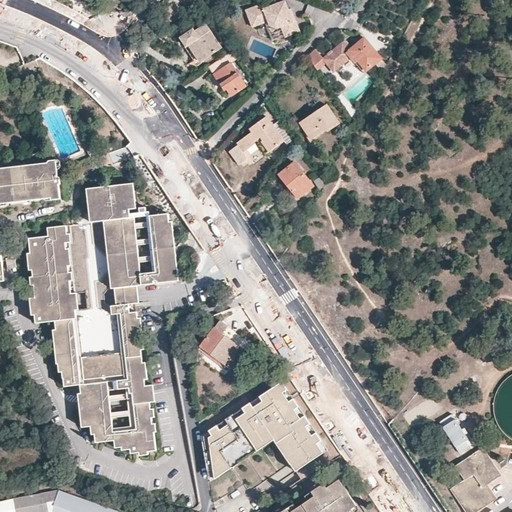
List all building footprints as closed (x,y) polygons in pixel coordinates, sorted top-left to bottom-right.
[(288,6),(285,0),(284,0),(276,3),(274,0),(271,0),(246,10),(252,27),(267,21),(269,26),(277,29),(281,28),(285,37),(300,31),(292,11),(290,6),(288,6)] [(220,47),(204,24),(193,31),(192,29),(181,37),(186,46),(189,44),(200,61),(220,49),(220,48),(221,48),(220,47)] [(315,49),(308,56),(317,70),(325,64),(333,72),(353,56),(366,70),(381,58),(364,38),(355,46),(349,44),(343,42),(323,58),(315,49)] [(230,44),(223,48),(226,54),(233,49),(230,44)] [(239,57),(233,49),(208,66),(224,90),(226,88),(230,93),(245,83),(231,63),(239,57)] [(247,55),(240,59),(247,70),(253,66),(247,55)] [(352,108),(341,94),(337,98),(348,112),(352,108)] [(339,123),(327,105),(320,110),(300,124),(312,140),(327,130),(329,132),(339,124),(339,123)] [(284,142),(266,117),(261,121),(250,128),(252,132),(237,142),(239,144),(230,151),(240,164),(248,158),(244,152),(251,147),(255,144),(254,142),(259,139),(269,152),(284,142)] [(97,147),(94,139),(88,141),(84,143),(88,151),(91,150),(97,147)] [(55,160),(14,165),(17,199),(28,198),(36,197),(48,196),(55,195),(56,197),(63,196),(60,168),(59,160),(55,160)] [(313,185),(294,161),(278,174),(298,198),(313,185)] [(14,165),(0,166),(0,200),(1,201),(10,200),(17,199),(14,165)] [(80,257),(107,254),(139,251),(139,256),(151,255),(149,243),(138,244),(138,238),(149,237),(147,226),(136,227),(135,221),(146,220),(146,214),(134,215),(134,214),(118,216),(117,209),(137,206),(133,180),(88,186),(93,219),(48,225),(48,232),(28,235),(30,252),(32,269),(33,275),(34,284),(35,295),(136,283),(143,283),(142,278),(148,278),(148,275),(153,274),(151,260),(140,261),(141,267),(110,271),(82,274),(73,275),(71,258),(80,257)] [(320,191),(324,184),(321,180),(314,181),(320,191)] [(139,251),(107,254),(110,271),(141,267),(140,261),(151,260),(153,274),(148,275),(148,278),(142,278),(143,283),(157,281),(153,248),(149,213),(149,209),(146,209),(140,210),(134,210),(134,214),(134,215),(146,214),(146,220),(135,221),(136,227),(147,226),(149,237),(138,238),(138,244),(149,243),(151,255),(139,256),(139,251)] [(172,245),(174,245),(171,220),(168,220),(167,212),(149,213),(153,248),(157,281),(178,279),(176,261),(174,261),(172,245)] [(110,271),(107,254),(80,257),(82,274),(110,271)] [(16,265),(13,255),(4,257),(7,267),(16,265)] [(138,300),(136,283),(35,295),(29,296),(31,313),(33,313),(133,301),(138,300)] [(215,296),(214,286),(206,286),(207,297),(215,296)] [(81,392),(147,385),(147,378),(149,377),(147,360),(144,360),(143,349),(146,348),(145,342),(142,342),(141,336),(139,319),(138,313),(135,313),(133,301),(33,313),(34,320),(53,318),(54,327),(52,328),(55,361),(57,361),(58,369),(61,369),(63,384),(80,383),(81,392)] [(243,348),(222,332),(227,325),(218,319),(200,343),(230,366),(243,348)] [(511,371),(511,372),(504,378),(499,385),(495,393),(494,401),(494,410),(497,418),(501,425),(506,431),(511,435),(511,371)] [(154,384),(147,385),(81,392),(78,393),(80,409),(111,405),(129,403),(135,403),(150,401),(156,400),(154,384)] [(329,453),(285,385),(227,423),(204,438),(214,483),(280,440),(300,472),(329,453)] [(112,412),(111,405),(80,409),(82,426),(91,424),(94,424),(95,433),(96,440),(107,439),(116,438),(116,442),(117,446),(131,444),(132,451),(139,451),(140,454),(148,453),(147,450),(157,448),(154,430),(153,421),(152,415),(151,407),(150,401),(135,403),(138,427),(115,430),(115,427),(113,418),(112,412)] [(138,427),(135,403),(129,403),(129,410),(112,412),(113,418),(130,416),(131,425),(115,427),(115,430),(138,427)] [(441,423),(457,447),(469,439),(453,415),(441,423)] [(490,481),(504,472),(485,444),(456,463),(465,478),(451,487),(467,511),(473,511),(499,496),(490,482),(490,481)] [(313,494),(300,502),(307,511),(344,511),(355,504),(337,477),(326,485),(323,481),(310,490),(313,494)] [(0,511),(124,511),(59,489),(0,500),(0,511)] [(307,511),(300,502),(288,510),(285,506),(276,511),(307,511)]
